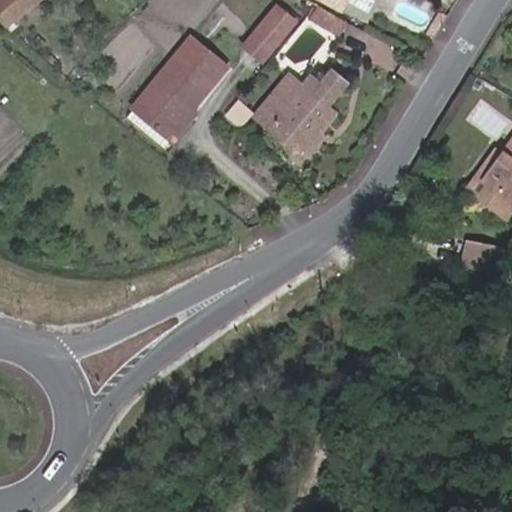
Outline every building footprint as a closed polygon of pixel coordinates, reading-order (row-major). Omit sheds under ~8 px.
[(19,0),(0,16),(0,20),(8,26),(40,0),(19,0)] [(0,0),(0,16),(19,0),(0,0)] [(279,0),(245,43),(269,61),(303,17),(281,0),(279,0)] [(367,23),(374,12),(351,0),(344,0),(340,7),(367,23)] [(380,0),(351,0),(374,12),(380,0)] [(348,22),(319,6),(314,15),(342,31),(348,22)] [(210,75),(221,61),(192,37),(132,103),(163,129),(185,104),(190,108),(214,79),(210,75)] [(210,75),(214,79),(226,65),(221,61),(210,75)] [(256,116),(304,155),(336,116),(328,109),(349,85),(331,71),(321,82),(316,82),(311,78),(302,87),(288,76),(256,116)] [(163,129),(173,138),(196,112),(190,108),(185,104),(163,129)] [(228,116),(238,124),(247,114),(237,105),(228,116)] [(511,150),(489,183),(511,200),(511,150)] [(464,263),(497,270),(503,243),(469,236),(464,263)]
